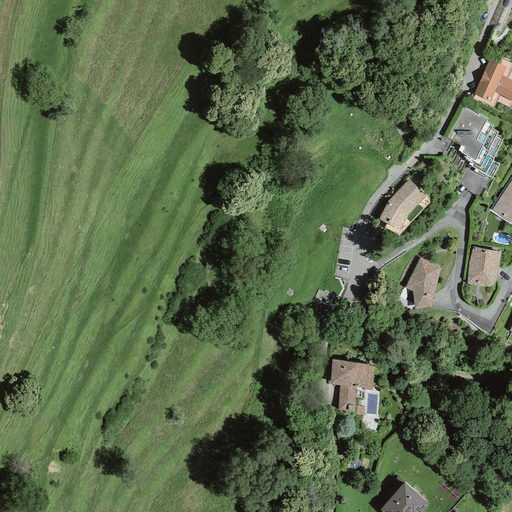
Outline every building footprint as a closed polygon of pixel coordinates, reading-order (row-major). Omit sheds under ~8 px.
[(506,66),(489,58),(473,93),(490,101),(495,92),(511,99),(511,80),(502,76),(506,66)] [(478,114),(464,107),(448,140),(462,147),(460,150),(467,154),(465,157),(475,162),(473,166),(476,167),(474,171),(492,180),(500,163),(493,160),(505,137),(499,134),(500,131),(493,127),(495,124),(487,121),(489,117),(479,112),(478,114)] [(426,195),(408,179),(388,201),(379,219),(400,230),(407,215),(426,195)] [(511,179),(492,209),(510,222),(511,222),(511,179)] [(501,252),(473,247),(466,282),(487,286),(493,284),(496,280),(501,252)] [(441,268),(420,257),(405,287),(412,291),(415,308),(431,306),(441,268)] [(375,363),(332,359),(330,384),(340,385),(337,410),(354,411),(356,387),(373,388),(375,363)] [(421,511),(429,503),(404,481),(379,510),(381,511),(421,511)]
